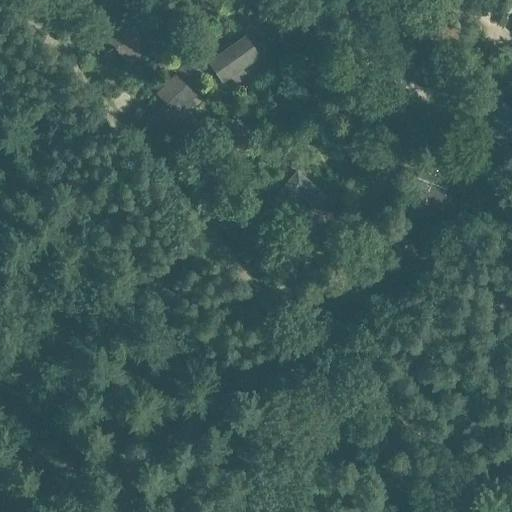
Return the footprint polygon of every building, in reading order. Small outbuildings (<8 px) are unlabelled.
[(203,0),(198,11),(213,17),(219,0),(203,0)] [(277,5),(269,0),(262,0),(258,6),(270,15),(277,5)] [(385,0),(381,12),(369,8),(363,25),(388,34),(400,0),(385,0)] [(147,37),(133,17),(107,37),(123,56),(124,56),(143,42),(148,38),(147,37)] [(222,86),(260,60),(245,38),(207,64),(222,86)] [(192,39),(175,45),(179,55),(195,49),(192,39)] [(412,70),(409,79),(418,82),(417,87),(429,91),(443,48),(430,44),(421,73),(412,70)] [(378,56),(371,64),(379,71),(386,63),(378,56)] [(171,68),(162,59),(156,65),(165,74),(171,68)] [(196,76),(184,65),(177,72),(190,84),(196,76)] [(176,74),(156,93),(177,116),(197,95),(176,74)] [(349,100),(369,138),(384,130),(363,93),(349,100)] [(511,111),(491,93),(473,116),(502,142),(511,130),(511,111)] [(206,158),(223,172),(254,134),(237,121),(206,158)] [(284,155),(278,161),(285,167),(290,161),(284,155)] [(327,197),(297,172),(269,205),(284,218),(300,199),(315,212),(327,197)] [(441,202),(447,185),(418,174),(403,213),(418,219),(427,197),(441,202)] [(460,181),(455,191),(466,196),(470,186),(460,181)] [(340,206),(332,199),(325,207),(333,214),(340,206)] [(365,271),(355,262),(342,275),(352,285),(365,271)]
